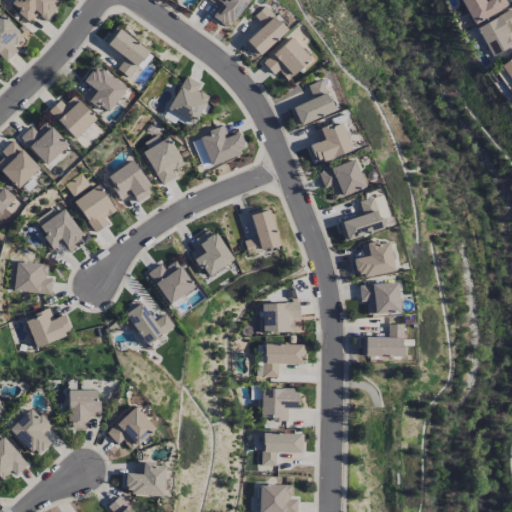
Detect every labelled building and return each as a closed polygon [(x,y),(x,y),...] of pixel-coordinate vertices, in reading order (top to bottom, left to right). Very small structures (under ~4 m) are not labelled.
[(29,22),(36,13),(45,21),(58,5),(51,0),(11,0),(8,5),(29,22)] [(246,0),(208,0),(208,1),(217,7),(210,17),(226,28),(246,0)] [(508,8),(504,0),(460,0),(471,24),(508,8)] [(286,30),(264,6),(253,16),(262,25),(242,43),(255,58),(286,30)] [(511,39),(509,32),(511,30),(511,12),(511,11),(476,25),(489,55),(511,45),(511,39)] [(0,13),(0,57),(4,62),(16,51),(12,46),(22,37),(0,14),(0,13)] [(103,42),(124,58),(115,69),(128,78),(136,67),(140,70),(151,55),(114,27),(103,42)] [(277,71),(286,80),(309,58),(289,37),(261,63),(272,75),(277,71)] [(511,55),(499,63),(511,84),(511,55)] [(124,87),(92,66),(82,82),(90,87),(83,98),(107,114),(124,87)] [(199,85),(186,76),(165,108),(191,124),(208,97),(196,89),(199,85)] [(288,109),(296,127),(333,110),(320,79),(306,86),(311,98),(288,109)] [(47,110),(72,139),(94,119),(73,95),(63,105),(59,100),(47,110)] [(30,126),(18,137),(44,165),(66,145),(44,121),(35,130),(30,126)] [(314,130),(318,142),(308,145),(314,163),(350,152),(341,122),(314,130)] [(199,135),(209,164),(244,151),(238,132),(226,136),(223,126),(199,135)] [(175,177),(171,171),(182,165),(167,137),(161,140),(158,135),(138,146),(159,185),(175,177)] [(193,141),(200,167),(207,165),(200,139),(193,141)] [(0,150),(0,152),(3,156),(0,159),(0,172),(16,189),(38,168),(11,140),(0,150)] [(152,192),(129,160),(105,177),(121,200),(130,194),(136,203),(152,192)] [(322,186),(329,184),(333,197),(363,188),(355,160),(317,171),(322,186)] [(66,184),(72,195),(88,186),(81,174),(66,184)] [(103,218),(113,212),(97,185),(72,200),(92,233),(107,224),(103,218)] [(0,189),(0,227),(11,214),(4,209),(14,197),(2,187),(0,189)] [(337,223),(343,241),(382,230),(372,197),(358,201),(362,215),(337,223)] [(387,217),(383,197),(374,199),(378,218),(387,217)] [(64,208),(55,213),(53,209),(34,219),(50,250),(63,243),(67,251),(83,242),(64,208)] [(249,214),(254,238),(242,241),(246,254),(277,246),(268,210),(249,214)] [(231,261),(210,228),(193,238),(199,248),(189,255),(204,278),(231,261)] [(393,271),(387,240),(360,245),(362,257),(351,259),(355,278),(393,271)] [(47,265),(16,260),(12,290),(49,295),(52,279),(45,278),(47,265)] [(192,286),(173,261),(163,268),(159,263),(145,273),(168,304),(192,286)] [(367,315),(399,310),(395,281),(357,286),(360,302),(365,301),(367,315)] [(154,321),(136,300),(121,313),(146,345),(171,324),(163,314),(154,321)] [(293,332),(292,318),(298,318),(298,302),(259,303),(260,333),(293,332)] [(52,319),(48,309),(23,319),(34,347),(70,333),(62,314),(52,319)] [(401,357),(401,325),(387,324),(387,337),(360,337),(360,357),(401,357)] [(303,364),(302,344),(262,344),(263,377),(277,377),(277,364),(303,364)] [(260,389),(259,420),(286,420),(287,409),(297,409),(298,389),(260,389)] [(96,390),(66,390),(67,428),(86,428),(86,417),(97,417),(96,390)] [(7,428),(34,457),(49,443),(41,434),(49,427),(30,406),(7,428)] [(131,450),(153,428),(132,407),(105,433),(116,444),(121,440),(131,450)] [(275,452),(300,453),(301,434),(261,433),(260,466),(275,466),(275,452)] [(27,464),(1,436),(0,436),(0,478),(1,480),(10,472),(14,476),(27,464)] [(162,495),(163,464),(137,463),(136,474),(124,473),(123,493),(162,495)] [(290,498),(290,485),(258,484),(257,511),(295,511),(296,498),(290,498)] [(109,511),(132,511),(118,496),(105,507),(110,511),(109,511)]
